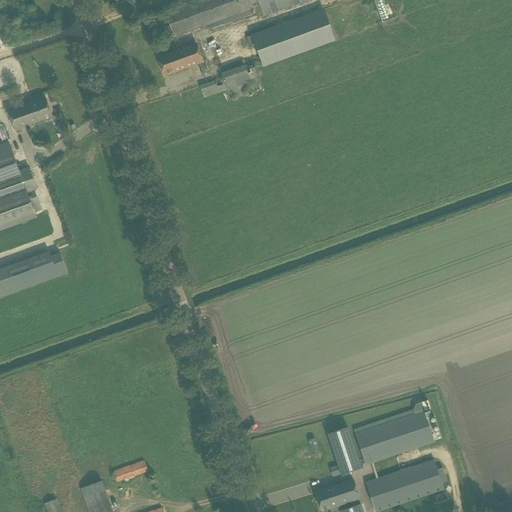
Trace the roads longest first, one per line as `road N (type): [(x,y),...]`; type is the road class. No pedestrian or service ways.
road 1 (tertiary): [(251,511),(77,0)]
road 2 (track): [(161,0),(0,57)]
